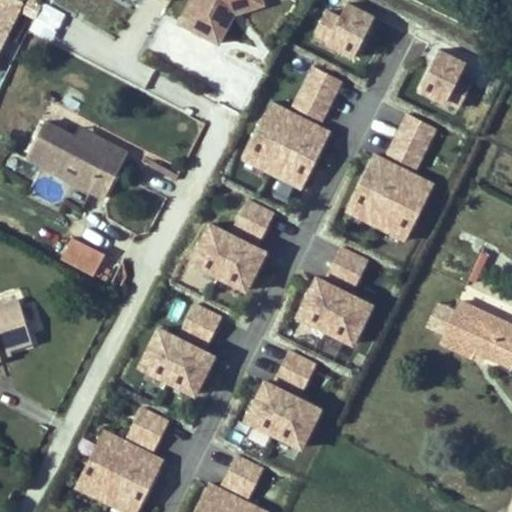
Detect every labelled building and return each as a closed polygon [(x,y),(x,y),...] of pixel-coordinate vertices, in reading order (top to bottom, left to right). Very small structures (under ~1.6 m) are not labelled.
[(16,10),(21,0),(4,0),(3,3),(16,10)] [(34,34),(47,6),(35,0),(21,0),(16,10),(10,22),(34,34)] [(216,0),(166,0),(160,12),(199,32),(215,0),(216,0)] [(348,62),(368,23),(340,9),(333,24),(320,17),(309,40),(334,52),(333,55),(348,62)] [(453,84),(460,69),(432,55),(412,95),(428,102),(429,100),(454,112),(465,90),(453,84)] [(317,128),(337,87),(310,74),(290,114),(317,128)] [(87,184),(113,138),(78,119),(72,131),(60,124),(32,108),(13,142),(87,184)] [(297,194),(325,138),(265,109),(237,164),(297,194)] [(72,131),(78,119),(67,112),(60,124),(72,131)] [(409,173),(429,133),(401,119),(381,160),(409,173)] [(401,245),(428,190),(368,160),(341,216),(401,245)] [(253,248),(266,220),(239,206),(225,234),(253,248)] [(79,265),(91,243),(59,226),(47,248),(79,265)] [(260,259),(200,228),(181,266),(241,296),(260,259)] [(351,298),(365,270),(338,257),(324,284),(351,298)] [(0,337),(23,330),(8,285),(0,287),(0,337)] [(371,314),(311,285),(293,321),(353,351),(371,314)] [(503,365),(511,346),(511,316),(451,288),(431,331),(503,365)] [(202,352),(216,324),(188,310),(174,338),(202,352)] [(190,400),(209,362),(149,332),(130,371),(190,400)] [(300,402),(314,374),(287,360),(273,388),(300,402)] [(301,455),(320,418),(260,388),(241,426),(301,455)] [(151,457),(165,429),(138,415),(124,443),(151,457)] [(109,511),(136,511),(159,467),(99,437),(71,493),(109,511)] [(245,504),(259,476),(231,462),(217,490),(245,504)] [(248,511),(204,490),(193,511),(248,511)]
